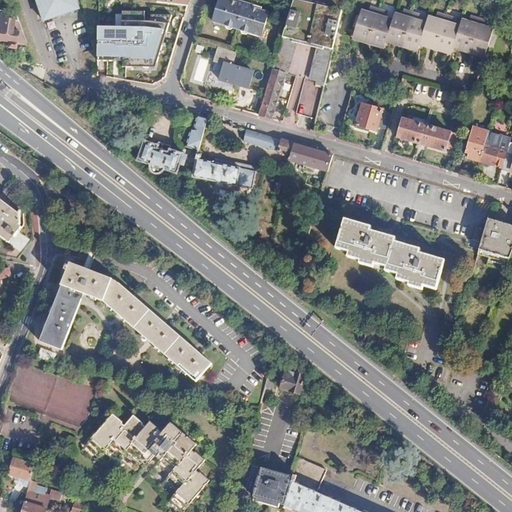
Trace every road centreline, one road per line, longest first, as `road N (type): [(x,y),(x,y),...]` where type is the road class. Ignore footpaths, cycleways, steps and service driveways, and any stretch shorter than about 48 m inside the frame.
road 1 (primary): [(511,491),(156,209)]
road 2 (residential): [(511,200),(166,98)]
road 3 (primary): [(238,296),(501,511)]
road 4 (primary): [(0,103),(238,296)]
road 5 (primary): [(0,117),(238,296)]
road 6 (residential): [(0,159),(34,196),(42,246),(41,270),(0,375)]
road 7 (primary): [(156,209),(134,181),(0,73)]
road 8 (primary): [(156,209),(0,91)]
road 9 (residential): [(405,377),(511,459)]
road 10 (residential): [(166,98),(48,76)]
